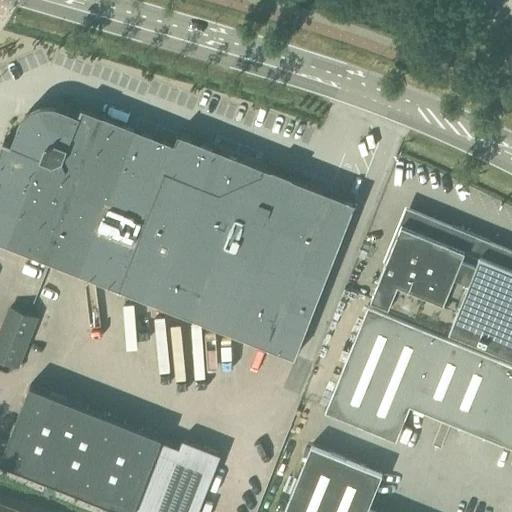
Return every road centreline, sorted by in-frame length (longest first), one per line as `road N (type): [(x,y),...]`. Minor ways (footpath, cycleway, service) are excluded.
road 1 (unclassified): [(55,351),(274,434),(406,103)]
road 2 (secondary): [(406,103),(320,69),(67,0)]
road 3 (unclassified): [(312,425),(511,507)]
